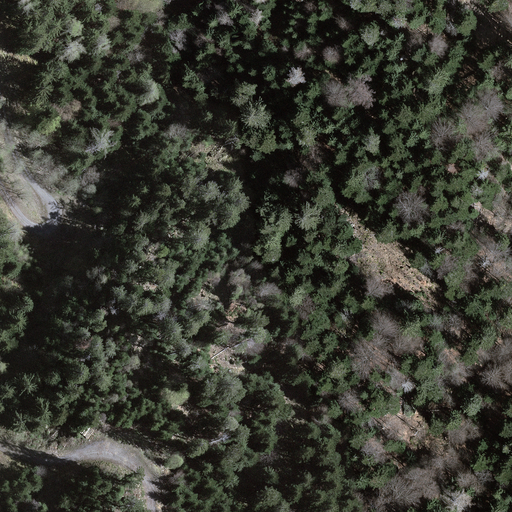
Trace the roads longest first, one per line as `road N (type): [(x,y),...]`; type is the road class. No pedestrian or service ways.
road 1 (track): [(0,96),(16,157),(70,232),(62,238),(41,231),(0,180)]
road 2 (track): [(0,442),(24,457),(105,445),(143,472),(149,511)]
